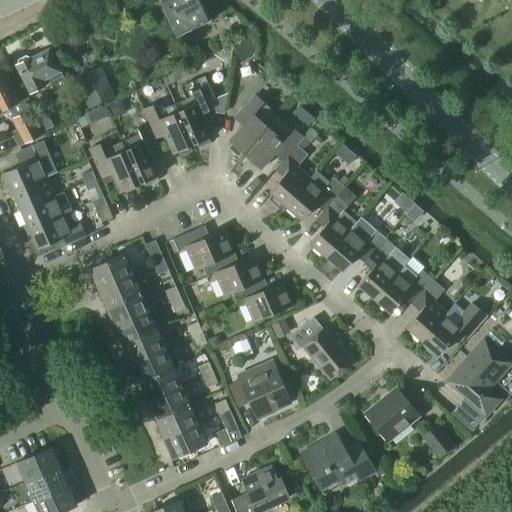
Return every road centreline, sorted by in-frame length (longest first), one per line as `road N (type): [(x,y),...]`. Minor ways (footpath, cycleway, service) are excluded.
road 1 (residential): [(397,352),(207,190),(20,275)]
road 2 (residential): [(118,505),(270,441),(397,352)]
road 3 (secondary): [(511,181),(324,0)]
road 4 (residential): [(67,409),(53,382),(34,372),(4,301),(20,275)]
